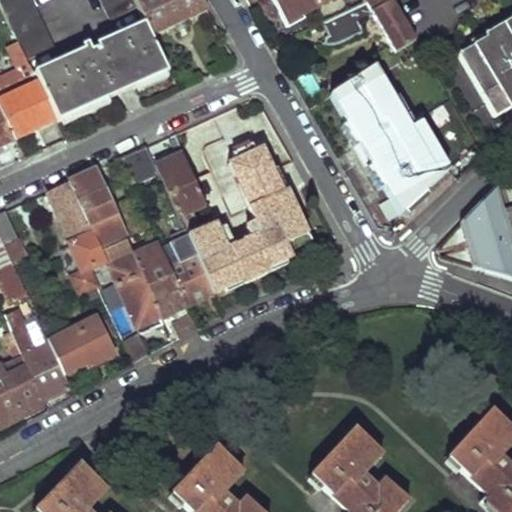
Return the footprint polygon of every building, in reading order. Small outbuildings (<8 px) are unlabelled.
[(0,0),(0,4),(18,44),(27,61),(54,48),(31,0),(0,0)] [(105,0),(113,17),(137,5),(135,0),(105,0)] [(135,0),(137,5),(146,22),(152,35),(208,11),(201,0),(135,0)] [(272,0),(278,12),(284,9),(289,14),(297,17),(328,0),(272,0)] [(392,0),(377,0),(366,5),(324,24),(329,36),(327,37),(324,46),(330,47),(337,45),(365,33),(361,23),(375,16),(396,53),(416,41),(392,0)] [(456,56),(493,118),(511,106),(511,14),(507,18),(510,20),(481,35),(483,40),(456,56)] [(33,74),(57,123),(170,73),(152,35),(146,22),(97,45),(98,48),(91,51),(87,45),(81,48),(82,50),(33,74)] [(0,102),(0,103),(19,141),(57,123),(33,74),(27,61),(18,44),(10,49),(27,90),(0,102)] [(330,95),(398,216),(448,173),(419,124),(409,130),(374,68),(330,95)] [(0,149),(19,141),(0,103),(0,149)] [(251,239),(227,250),(242,283),(293,260),(286,245),(308,235),(287,191),(283,193),(273,171),(263,149),(229,165),(255,222),(248,225),(247,230),(251,239)] [(155,167),(179,218),(207,204),(189,164),(183,154),(155,167)] [(283,193),(287,191),(277,169),(273,171),(283,193)] [(68,186),(99,249),(122,238),(124,233),(96,172),(68,186)] [(70,276),(79,294),(95,285),(89,271),(106,263),(103,254),(99,249),(68,186),(50,194),(73,244),(68,247),(80,271),(70,276)] [(461,224),(474,271),(511,280),(511,246),(496,189),(461,224)] [(125,207),(139,237),(154,230),(139,200),(125,207)] [(0,235),(13,264),(28,258),(8,212),(0,215),(0,235)] [(216,226),(188,238),(214,296),(242,283),(227,250),(216,226)] [(170,268),(188,307),(214,296),(188,238),(185,232),(171,238),(182,264),(170,268)] [(0,273),(4,281),(18,275),(13,264),(0,235),(0,273)] [(108,264),(138,329),(162,319),(137,258),(128,242),(103,254),(106,263),(108,264)] [(162,319),(162,320),(188,307),(170,268),(160,248),(137,258),(162,319)] [(1,283),(11,303),(27,296),(18,275),(4,281),(1,283)] [(0,427),(46,406),(44,402),(12,326),(7,318),(0,321),(0,323),(17,359),(0,366),(0,427)] [(175,327),(180,338),(186,336),(198,329),(192,318),(175,327)] [(12,326),(44,402),(71,390),(64,374),(50,344),(38,350),(24,321),(12,326)] [(50,344),(64,374),(87,363),(89,368),(115,357),(97,323),(50,344)] [(133,364),(148,356),(139,337),(124,344),(133,364)] [(485,504),(493,511),(511,511),(511,472),(498,458),(511,441),(511,428),(493,411),(449,459),(490,499),(485,504)] [(400,511),(410,502),(388,479),(378,489),(361,473),(382,453),(356,429),(310,476),(348,511),(400,511)] [(261,511),(247,499),(238,508),(221,494),(244,469),(218,446),(171,494),(189,511),(261,511)] [(92,511),(87,507),(108,486),(81,463),(36,510),(38,511),(92,511)]
